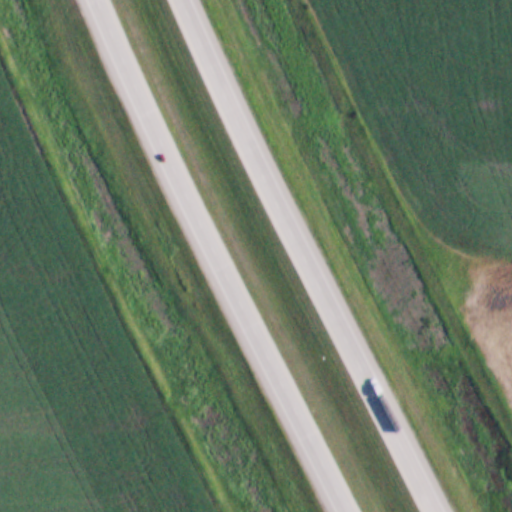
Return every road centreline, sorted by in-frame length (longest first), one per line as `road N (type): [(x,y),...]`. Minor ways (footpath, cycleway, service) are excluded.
road 1 (motorway): [(440,511),(190,0)]
road 2 (motorway): [(101,0),(349,511)]
